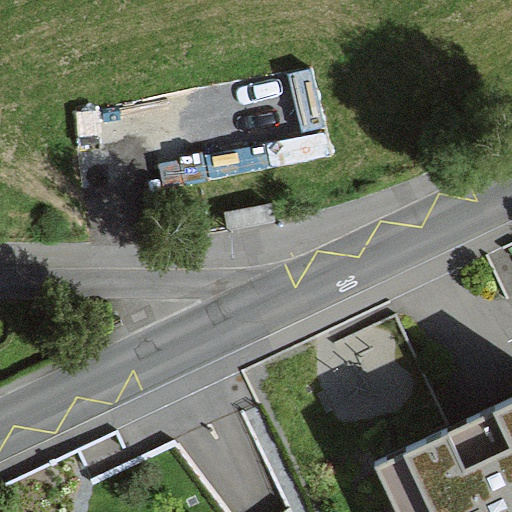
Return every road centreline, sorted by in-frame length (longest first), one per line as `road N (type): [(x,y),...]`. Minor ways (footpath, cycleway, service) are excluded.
road 1 (residential): [(295,288),(0,430)]
road 2 (residential): [(295,288),(0,287)]
road 3 (residential): [(511,188),(295,288)]
